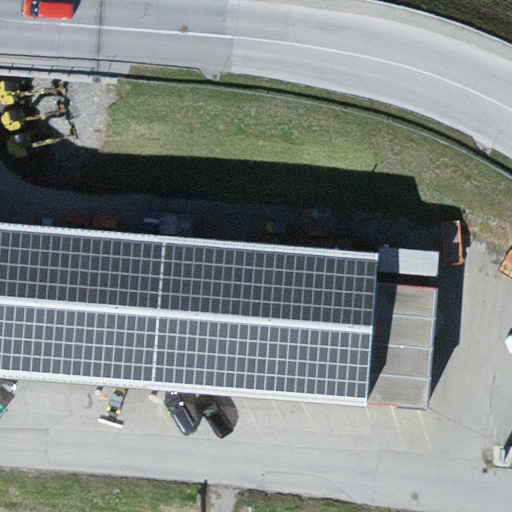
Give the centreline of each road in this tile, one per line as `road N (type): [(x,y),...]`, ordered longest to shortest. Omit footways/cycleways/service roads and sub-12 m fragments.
road 1 (residential): [(511,493),(0,449)]
road 2 (residential): [(116,0),(394,27),(511,86)]
